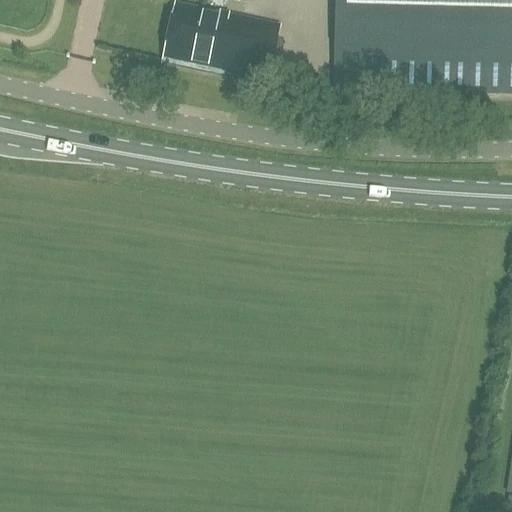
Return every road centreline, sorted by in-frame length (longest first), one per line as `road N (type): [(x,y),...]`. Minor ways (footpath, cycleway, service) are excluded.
road 1 (unclassified): [(511,148),(309,145),(0,84)]
road 2 (primary): [(511,197),(259,176),(0,130)]
